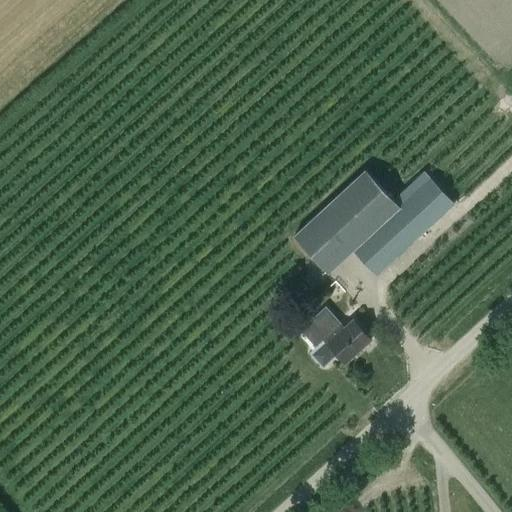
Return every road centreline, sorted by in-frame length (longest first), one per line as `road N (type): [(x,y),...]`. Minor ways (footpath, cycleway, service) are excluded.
road 1 (unclassified): [(404,400),(286,511)]
road 2 (unclassified): [(511,303),(404,400)]
road 3 (unclassified): [(404,400),(495,511)]
